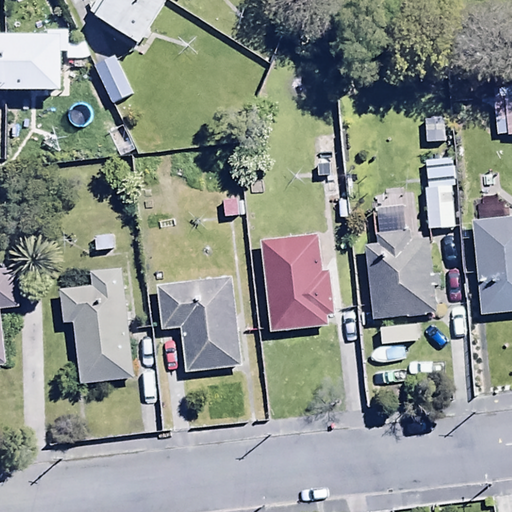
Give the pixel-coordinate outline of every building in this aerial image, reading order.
[(163,0),(93,0),(87,10),(140,41),(163,0)] [(61,50),(66,50),(66,30),(0,29),(0,86),(61,86),(61,50)] [(132,93),(113,56),(92,67),(111,103),(132,93)] [(511,97),(491,100),(496,137),(511,135),(511,97)] [(442,116),(422,116),(422,142),(442,142),(442,116)] [(23,120),(0,119),(0,137),(23,137),(23,120)] [(335,136),(315,137),(318,198),(337,197),(335,136)] [(449,156),(423,158),(425,179),(451,177),(449,156)] [(450,183),(422,185),(425,230),(453,228),(450,183)] [(511,216),(469,220),(478,313),(511,309),(511,216)] [(376,247),(366,247),(370,319),(433,315),(429,241),(411,242),(410,230),(375,232),(376,247)] [(319,233),(258,240),(266,333),(326,328),(324,313),(331,312),(327,267),(322,267),(319,233)] [(11,267),(0,268),(0,363),(2,363),(0,343),(0,307),(16,306),(11,267)] [(90,287),(60,290),(62,324),(74,323),(78,381),(128,377),(119,268),(89,270),(90,287)] [(229,276),(154,283),(160,330),(177,329),(181,372),(237,367),(229,276)]
